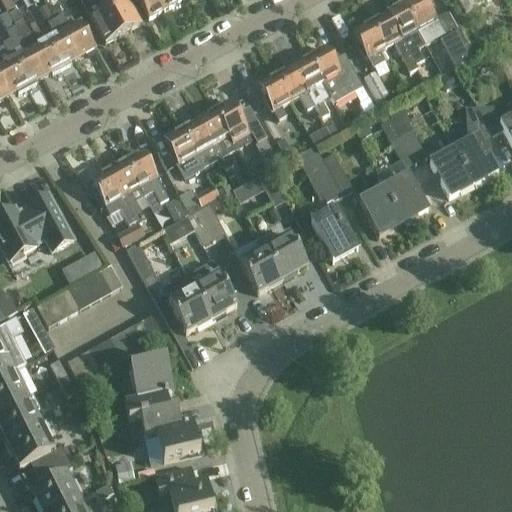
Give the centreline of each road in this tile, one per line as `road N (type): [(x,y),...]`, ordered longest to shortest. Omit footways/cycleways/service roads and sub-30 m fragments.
road 1 (residential): [(256,511),(232,401),(239,382),(255,364),(511,221)]
road 2 (residential): [(0,166),(302,0)]
